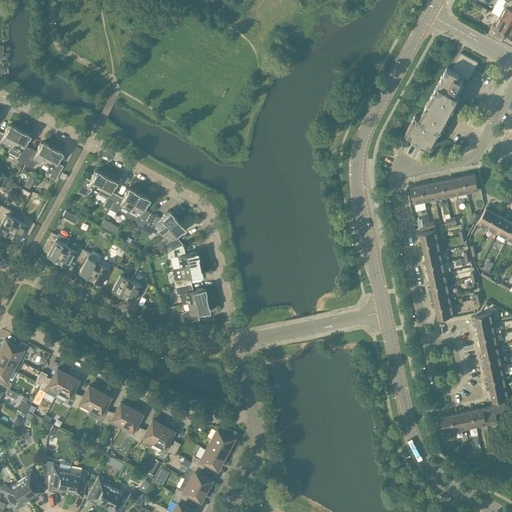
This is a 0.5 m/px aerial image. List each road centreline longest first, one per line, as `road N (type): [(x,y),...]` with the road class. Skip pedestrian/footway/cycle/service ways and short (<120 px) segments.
road 1 (residential): [(0,96),(200,202),(237,342)]
road 2 (tertiary): [(429,14),(358,158),(384,313)]
road 3 (residential): [(253,413),(181,417),(0,316)]
road 4 (residential): [(425,343),(393,183),(404,171),(472,156),(484,138)]
road 5 (residential): [(237,342),(152,344),(17,273)]
road 6 (tertiary): [(384,313),(416,450),(442,480),(480,503)]
